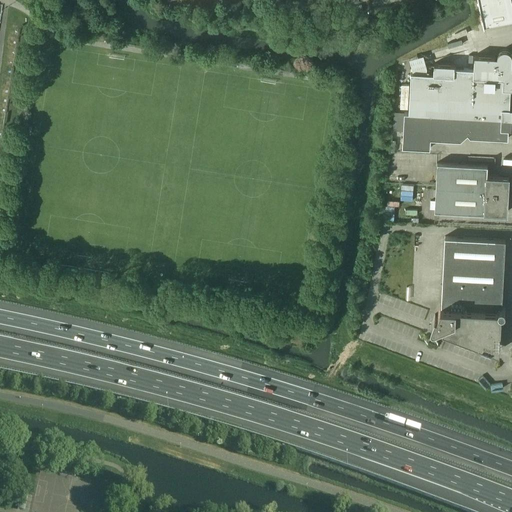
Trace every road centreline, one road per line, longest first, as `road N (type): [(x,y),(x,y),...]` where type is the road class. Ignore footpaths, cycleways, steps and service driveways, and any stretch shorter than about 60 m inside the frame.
road 1 (motorway): [(0,346),(224,402),(511,502)]
road 2 (motorway): [(511,469),(246,379),(0,317)]
